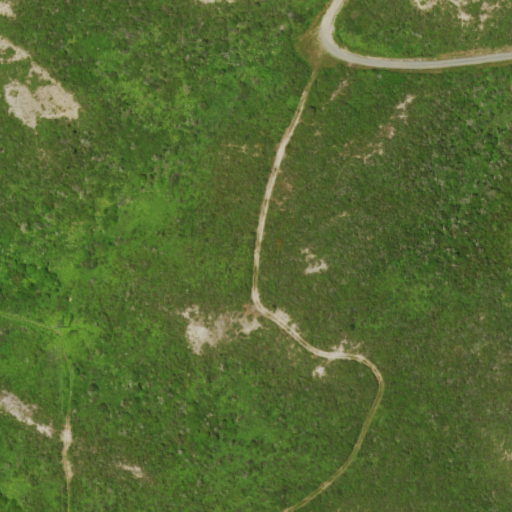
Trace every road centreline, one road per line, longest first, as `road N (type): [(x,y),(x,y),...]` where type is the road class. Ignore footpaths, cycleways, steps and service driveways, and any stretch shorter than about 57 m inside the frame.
road 1 (track): [(281,511),(349,456),(376,390),(363,357),(288,327),(265,306),(255,280),(260,222),(284,138),(329,37)]
road 2 (track): [(511,59),(355,61),(326,31),(338,0)]
